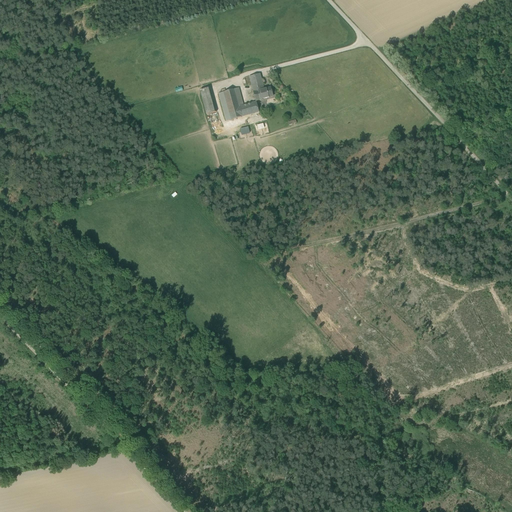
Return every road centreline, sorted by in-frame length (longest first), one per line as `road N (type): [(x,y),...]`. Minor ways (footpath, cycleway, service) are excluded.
road 1 (track): [(0,316),(184,511)]
road 2 (track): [(509,195),(257,256)]
road 3 (track): [(366,41),(511,198)]
